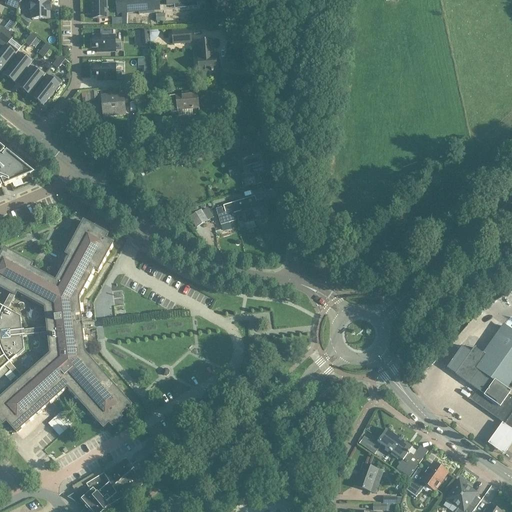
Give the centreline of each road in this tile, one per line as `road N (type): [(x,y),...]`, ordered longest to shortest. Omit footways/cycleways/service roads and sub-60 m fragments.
road 1 (unclassified): [(290,280),(291,225),(240,0)]
road 2 (residential): [(290,280),(184,254),(74,167)]
road 3 (secondary): [(166,511),(304,385)]
road 4 (residential): [(36,136),(75,83),(76,0)]
road 5 (secondary): [(511,478),(429,421),(402,390)]
road 6 (secondary): [(408,292),(511,198)]
road 7 (unknown): [(446,418),(462,348),(511,307)]
